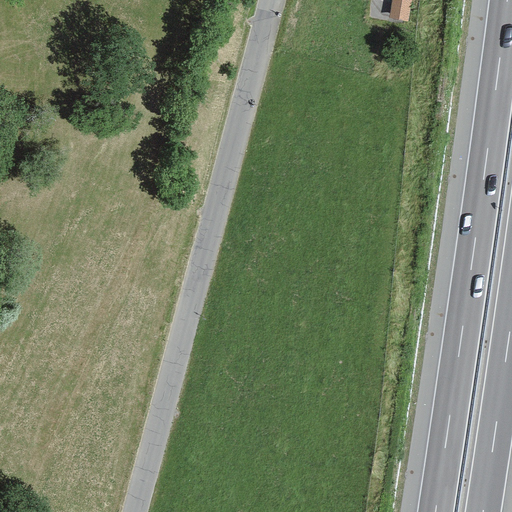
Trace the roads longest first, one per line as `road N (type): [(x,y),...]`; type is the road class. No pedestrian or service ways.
road 1 (tertiary): [(270,0),(134,511)]
road 2 (motorway): [(506,0),(434,511)]
road 3 (motorway): [(483,511),(511,323)]
